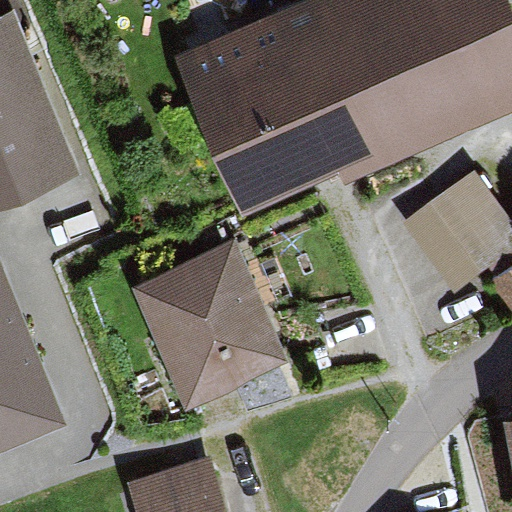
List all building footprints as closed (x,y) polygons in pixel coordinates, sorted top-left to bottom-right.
[(511,0),(283,0),(177,46),(244,202),(341,161),(347,174),(511,103),(511,0)] [(0,200),(82,167),(15,4),(0,9),(0,200)] [(511,211),(476,162),(404,214),(456,285),(511,244),(511,211)] [(135,274),(188,398),(290,355),(237,231),(135,274)] [(0,439),(70,412),(1,239),(0,239),(0,439)] [(511,258),(490,275),(511,304),(511,258)] [(230,511),(212,450),(128,475),(139,511),(230,511)]
